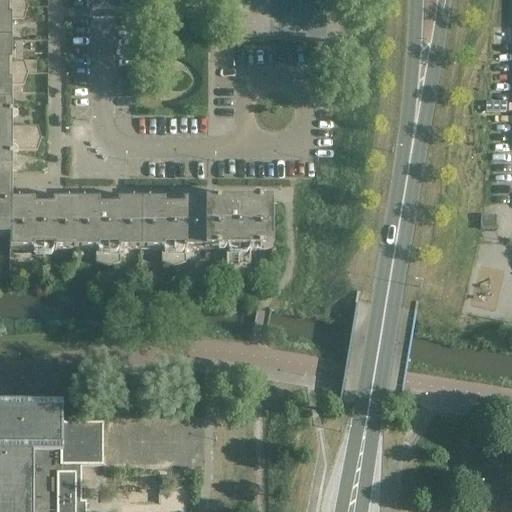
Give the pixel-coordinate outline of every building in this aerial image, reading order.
[(23,21),(27,9),(24,0),(0,0),(0,42),(10,42),(10,21),(23,21)] [(27,75),(23,63),(10,63),(10,42),(0,42),(0,107),(10,108),(10,87),(23,87),(27,75)] [(36,152),(40,140),(36,128),(10,128),(10,108),(0,107),(0,173),(10,174),(10,152),(36,152)] [(0,238),(9,238),(9,204),(10,204),(10,174),(0,173),(0,238)] [(74,251),(74,204),(52,204),(52,209),(43,209),(43,201),(43,200),(35,200),(33,204),(10,204),(9,204),(9,238),(9,251),(33,251),(33,249),(52,249),(52,251),(74,251)] [(140,251),(140,203),(117,204),(117,209),(108,209),(108,201),(108,200),(107,200),(100,200),(97,204),(74,204),(74,251),(95,251),(95,264),(107,268),(119,264),(119,251),(140,251)] [(205,251),(205,203),(183,203),(183,209),(173,209),(173,201),(173,200),(165,200),(163,204),(140,203),(140,251),(161,251),(161,264),(173,268),(185,264),(185,251),(205,251)] [(271,251),(271,203),(238,203),(238,201),(238,200),(237,200),(230,200),(228,203),(205,203),(205,251),(226,251),(226,277),(238,281),(250,277),(250,251),(271,251)] [(495,231),(495,218),(480,218),(480,231),(495,231)] [(81,503),(81,468),(102,468),(102,425),(62,425),(62,415),(62,402),(0,402),(0,511),(85,511),(86,503),(81,503)]
